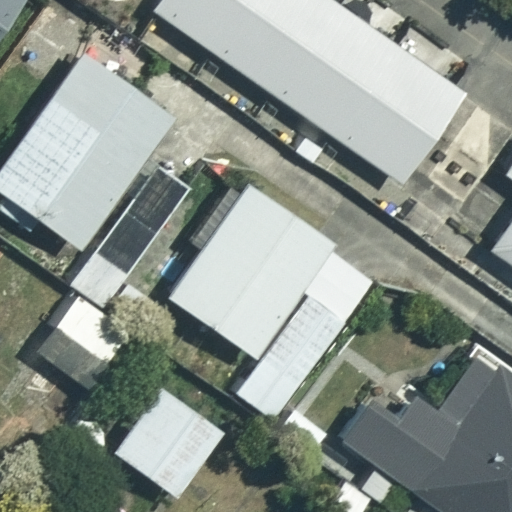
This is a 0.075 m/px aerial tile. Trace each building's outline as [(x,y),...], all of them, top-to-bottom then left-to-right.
[(156,0),(152,7),(400,179),(463,88),(447,77),(458,60),(370,0),(156,0)] [(0,160),(0,188),(76,243),(171,111),(179,117),(200,88),(168,64),(145,96),(80,49),(0,160)] [(511,153),(502,168),(511,174),(511,210),(488,244),(511,261),(511,153)] [(120,274),(186,179),(155,157),(70,276),(79,283),(53,320),(105,357),(150,295),(120,274)] [(372,271),(243,180),(165,291),(256,356),(233,389),(270,415),(372,271)] [(388,364),(338,435),(368,457),(351,482),(378,501),(396,477),(445,511),(511,511),(511,369),(474,342),(435,398),(388,364)] [(219,425),(157,382),(111,447),(173,491),(219,425)]
